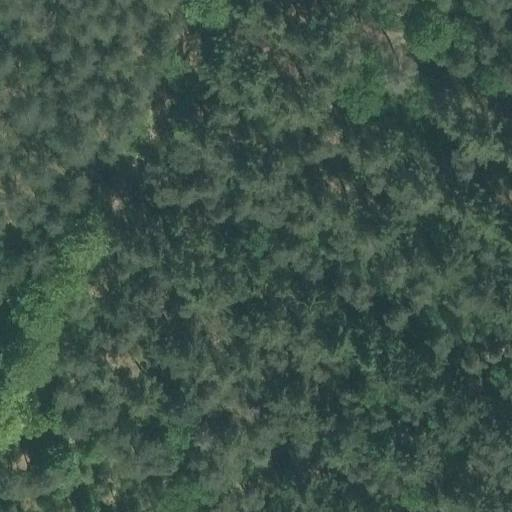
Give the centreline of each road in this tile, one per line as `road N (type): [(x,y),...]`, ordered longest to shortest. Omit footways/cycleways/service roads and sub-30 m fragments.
road 1 (track): [(217,0),(0,416)]
road 2 (track): [(511,108),(314,0)]
